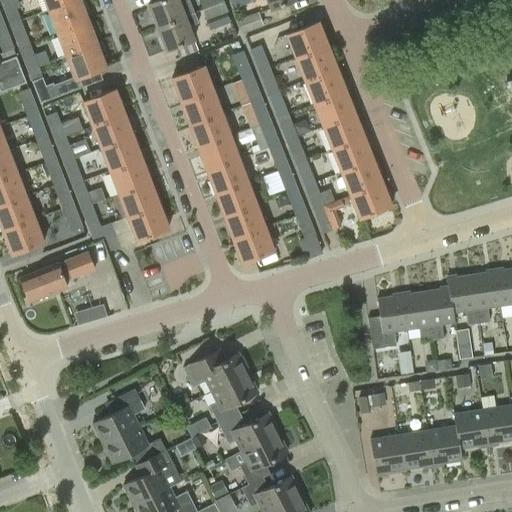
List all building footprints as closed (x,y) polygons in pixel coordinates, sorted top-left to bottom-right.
[(12,0),(6,0),(0,3),(9,25),(21,21),(16,9),(12,0)] [(43,0),(48,11),(75,0),(43,0)] [(79,0),(75,0),(48,11),(57,33),(88,21),(79,0)] [(156,0),(146,4),(155,27),(183,17),(194,13),(190,3),(180,8),(176,0),(156,0)] [(197,0),(202,10),(224,1),(223,0),(197,0)] [(253,0),(229,0),(233,9),(254,1),(253,0)] [(293,1),(293,0),(264,0),(269,10),(293,1)] [(202,10),(206,20),(228,12),(224,1),(202,10)] [(258,11),(236,19),(241,33),(262,24),(258,11)] [(183,17),(155,27),(164,51),(192,40),(187,27),(198,23),(194,13),(183,17)] [(226,13),(206,21),(210,30),(230,23),(226,13)] [(21,21),(9,25),(18,48),(29,44),(21,21)] [(88,21),(57,33),(65,56),(97,44),(96,43),(88,21)] [(293,58),(326,45),(316,21),(284,34),(293,58)] [(13,48),(4,24),(0,25),(0,49),(1,52),(0,52),(0,61),(0,62),(15,56),(13,48)] [(231,55),(240,79),(252,74),(238,40),(220,47),(224,58),(231,55)] [(97,44),(65,56),(74,80),(106,68),(101,57),(106,55),(102,41),(96,43),(97,44)] [(258,72),(269,67),(260,43),(248,48),(258,72)] [(29,44),(18,48),(27,71),(38,66),(29,44)] [(293,58),(302,80),(335,68),(326,45),(293,58)] [(0,92),(25,82),(15,56),(0,61),(0,92)] [(38,66),(27,71),(39,104),(77,89),(73,78),(53,85),(52,82),(45,85),(38,66)] [(179,102),(212,90),(202,66),(170,78),(179,102)] [(278,90),(269,67),(258,72),(267,95),(278,90)] [(335,68),(302,80),(311,103),(344,90),(335,68)] [(249,102),(261,97),(252,74),(240,79),(232,82),(238,98),(246,95),(249,102)] [(18,92),(27,116),(38,112),(29,88),(18,92)] [(92,125),(124,113),(115,89),(83,102),(92,125)] [(179,102),(188,125),(220,113),(212,90),(179,102)] [(278,90),(267,95),(276,118),(287,113),(278,90)] [(344,90),(311,103),(321,126),(353,113),(344,90)] [(270,120),(261,97),(249,102),(241,105),(250,127),(251,127),(257,125),(258,124),(270,120)] [(53,140),(65,136),(56,111),(44,116),(53,140)] [(38,112),(27,116),(36,139),(46,134),(38,112)] [(92,125),(101,148),(133,136),(124,113),(92,125)] [(220,113),(188,125),(197,148),(229,136),(220,113)] [(287,113),(276,118),(285,140),(296,136),(287,113)] [(353,113),(321,126),(330,149),(362,136),(353,113)] [(257,125),(251,127),(260,150),(267,147),(279,143),(270,120),(258,124),(257,125)] [(46,134),(36,139),(44,162),(55,157),(46,134)] [(74,158),(65,136),(53,140),(62,163),(74,158)] [(133,136),(101,148),(110,171),(142,159),(133,136)] [(197,148),(206,171),(238,158),(229,136),(197,148)] [(296,136),(285,140),(294,163),(305,158),(296,136)] [(362,136),(330,149),(339,172),(371,159),(362,136)] [(288,165),(279,143),(267,147),(272,160),(276,170),(288,165)] [(7,150),(0,152),(0,178),(16,173),(7,150)] [(55,157),(44,162),(53,185),(64,180),(55,157)] [(74,158),(62,163),(71,186),(83,181),(74,158)] [(238,158),(206,171),(214,194),(246,181),(238,158)] [(305,158),(294,163),(303,186),(314,181),(305,158)] [(118,194),(150,181),(142,159),(110,171),(118,194)] [(348,194),(380,181),(371,159),(339,172),(348,194)] [(285,193),(297,188),(288,165),(276,170),(285,193)] [(0,205),(25,196),(16,173),(0,178),(0,205)] [(64,180),(53,185),(62,208),(73,203),(64,180)] [(80,209),(91,204),(83,181),(71,186),(80,209)] [(118,194),(127,216),(127,217),(159,204),(150,181),(118,194)] [(223,217),(255,204),(246,181),(214,194),(223,217)] [(303,186),(312,209),(324,204),(324,205),(334,201),(330,189),(319,193),(317,187),(314,181),(303,186)] [(390,205),(380,181),(348,194),(357,218),(390,205)] [(285,193),(294,216),(306,211),(297,188),(285,193)] [(0,205),(0,226),(2,231),(33,219),(25,196),(0,205)] [(324,205),(324,204),(312,209),(322,233),(341,225),(335,210),(344,206),(343,205),(348,204),(346,197),(340,198),(324,205)] [(73,203),(62,208),(71,232),(82,227),(73,203)] [(80,209),(89,231),(100,227),(100,226),(91,204),(80,209)] [(159,204),(127,217),(136,240),(168,228),(159,204)] [(223,217),(232,239),(264,227),(255,204),(223,217)] [(306,211),(294,216),(303,239),(316,234),(306,211)] [(384,218),(381,211),(366,216),(369,224),(384,218)] [(33,219),(2,231),(11,254),(43,242),(33,219)] [(100,226),(100,227),(89,231),(93,242),(104,238),(108,251),(120,247),(111,222),(100,226)] [(264,227),(232,239),(241,263),(273,251),(264,227)] [(71,279),(83,274),(94,269),(87,252),(57,264),(56,263),(19,277),(29,302),(66,288),(61,274),(68,271),(71,279)] [(511,266),(493,270),(499,305),(511,303),(511,308),(511,266)] [(470,273),(477,322),(489,321),(486,307),(499,305),(493,270),(470,273)] [(446,277),(453,322),(454,321),(452,312),(464,310),(466,324),(477,322),(470,273),(446,277)] [(424,290),(431,339),(443,337),(440,323),(453,322),(446,277),(447,287),(424,290)] [(400,294),(406,329),(418,327),(420,341),(431,339),(424,290),(400,294)] [(406,329),(400,294),(376,297),(379,315),(367,317),(372,348),(395,344),(393,331),(406,329)] [(95,320),(107,316),(103,303),(91,307),(95,320)] [(482,343),(483,355),(493,353),(491,342),(482,343)] [(471,356),(469,343),(456,345),(458,358),(471,356)] [(205,380),(210,390),(247,372),(237,353),(215,364),(209,353),(182,367),(192,386),(205,380)] [(437,360),(438,370),(447,369),(446,359),(437,360)] [(412,372),(410,360),(400,361),(402,373),(412,372)] [(426,362),(428,372),(437,370),(436,360),(426,362)] [(476,364),(478,376),(487,375),(485,363),(476,364)] [(247,372),(210,390),(216,401),(208,406),(217,424),(239,413),(235,406),(242,402),(240,400),(257,391),(247,372)] [(468,373),(455,375),(456,386),(470,383),(468,373)] [(432,378),(420,380),(421,389),(433,387),(432,378)] [(419,380),(407,382),(408,392),(420,390),(419,380)] [(92,423),(102,443),(138,425),(133,414),(144,408),(134,388),(111,399),(117,410),(92,423)] [(370,395),(371,407),(385,405),(383,392),(370,395)] [(179,396),(174,399),(178,406),(188,401),(179,396)] [(358,397),(361,413),(368,412),(365,396),(358,397)] [(481,408),(487,445),(497,444),(496,441),(511,438),(511,420),(509,404),(481,408)] [(481,408),(453,413),(460,460),(461,459),(459,448),(477,445),(477,447),(487,445),(481,408)] [(243,422),(239,413),(217,424),(227,443),(235,439),(240,450),(277,432),(267,412),(251,421),(250,419),(243,422)] [(426,429),(432,467),(442,465),(441,463),(460,460),(453,413),(452,413),(454,425),(426,429)] [(138,425),(102,443),(112,463),(129,454),(134,465),(165,449),(159,438),(147,443),(138,425)] [(398,434),(404,469),(422,466),(422,468),(432,467),(426,429),(398,434)] [(200,432),(191,436),(196,446),(205,442),(200,432)] [(277,432),(240,450),(246,461),(238,465),(247,484),(248,483),(262,476),(262,477),(263,476),(269,473),(265,465),(272,462),(271,459),(287,451),(277,432)] [(385,472),(404,469),(398,434),(369,439),(375,476),(385,474),(385,472)] [(165,449),(134,465),(140,476),(123,484),(133,504),(169,486),(163,475),(175,470),(171,461),(165,449)] [(262,511),(265,511),(300,495),(290,476),(274,484),(273,481),(266,484),(263,476),(262,477),(262,476),(248,483),(247,484),(240,487),(250,507),(258,502),(262,511)] [(226,492),(220,480),(208,485),(214,498),(226,492)] [(136,511),(194,511),(196,511),(190,499),(186,491),(174,497),(169,486),(133,504),(136,511)] [(308,511),(300,495),(265,511),(308,511)]
